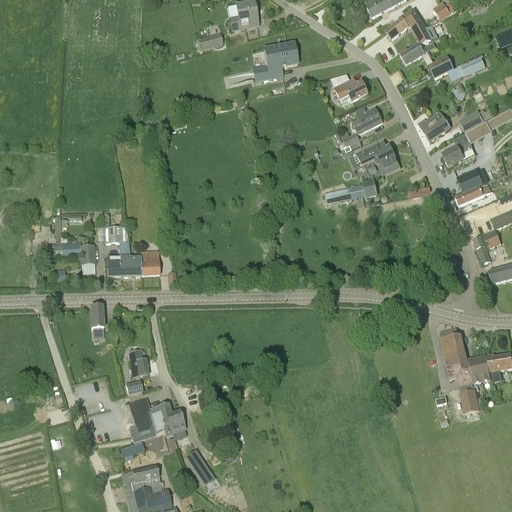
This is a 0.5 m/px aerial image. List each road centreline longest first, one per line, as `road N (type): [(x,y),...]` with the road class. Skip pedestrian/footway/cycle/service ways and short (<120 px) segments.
road 1 (tertiary): [(464,319),(356,295),(0,303)]
road 2 (residential): [(464,319),(470,259),(381,74),(276,0)]
